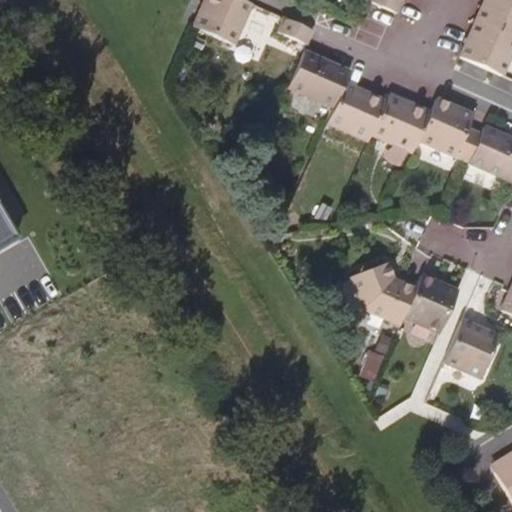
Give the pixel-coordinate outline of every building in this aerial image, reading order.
[(236,0),(204,0),(192,29),(233,47),(251,7),(236,0)] [(395,16),(402,2),(396,0),(367,0),(366,4),(395,16)] [(511,0),(484,0),(474,23),(511,39),(511,0)] [(306,47),(312,34),(280,20),(275,32),(306,47)] [(458,59),(500,78),(511,51),(511,39),(474,23),(458,59)] [(348,73),(303,54),(288,88),(285,89),(332,110),(343,85),(348,73)] [(332,110),(326,125),(367,143),(370,136),(384,103),(343,85),(332,110)] [(387,97),(384,103),(370,136),(411,155),(416,143),(429,115),(387,97)] [(434,101),(429,115),(416,143),(467,166),(479,136),(466,131),(472,118),(434,101)] [(511,143),(482,130),(479,136),(467,166),(511,185),(511,143)] [(310,222),(319,225),(325,210),(316,206),(310,222)] [(0,212),(0,245),(14,237),(0,212)] [(401,318),(413,291),(391,282),(385,265),(350,279),(361,311),(397,327),(401,318)] [(419,277),(413,291),(401,318),(437,334),(456,293),(419,277)] [(511,282),(509,289),(499,311),(507,315),(511,317),(511,282)] [(460,322),(442,364),(477,380),(496,338),(460,322)] [(361,375),(375,380),(384,354),(369,349),(361,375)] [(511,454),(501,461),(505,467),(492,475),(511,507),(511,454)] [(488,469),(492,475),(505,467),(501,461),(488,469)]
